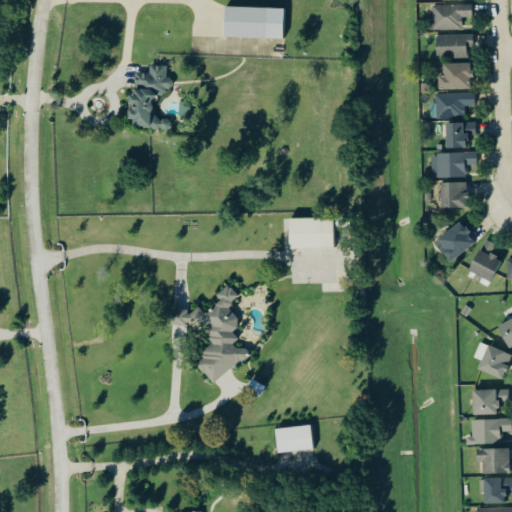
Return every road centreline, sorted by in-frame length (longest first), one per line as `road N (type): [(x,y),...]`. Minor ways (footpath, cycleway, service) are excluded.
road 1 (residential): [(43,0),(30,161),(61,511)]
road 2 (residential): [(505,212),(499,0)]
